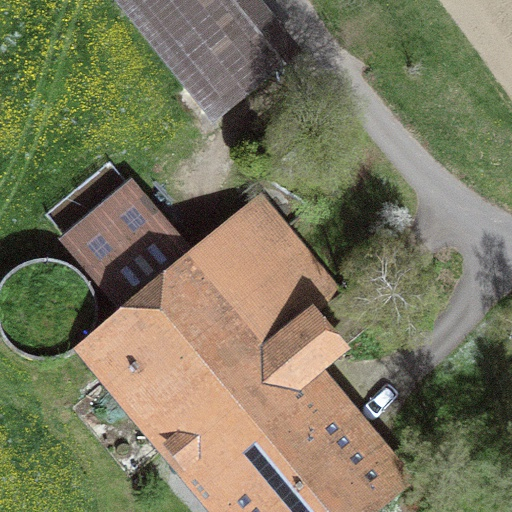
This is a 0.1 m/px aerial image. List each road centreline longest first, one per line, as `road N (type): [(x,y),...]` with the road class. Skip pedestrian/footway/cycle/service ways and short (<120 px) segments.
road 1 (track): [(290,0),(411,161),(453,204),(511,237)]
road 2 (track): [(390,379),(511,251)]
